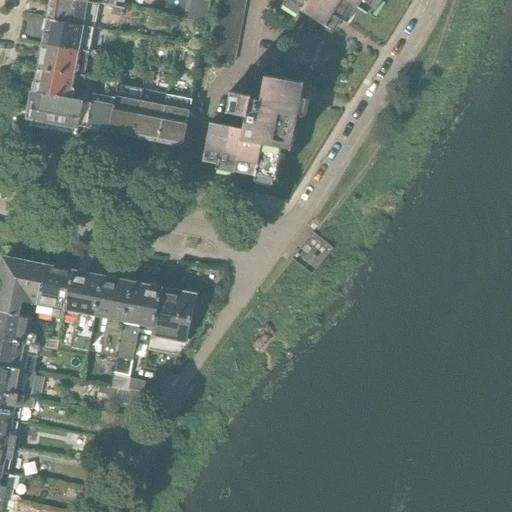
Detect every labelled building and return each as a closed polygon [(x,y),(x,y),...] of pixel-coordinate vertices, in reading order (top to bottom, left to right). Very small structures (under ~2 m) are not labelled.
[(52,0),(49,20),(94,29),(99,5),(75,0),(52,0)] [(210,1),(207,0),(190,0),(187,19),(205,23),(210,1)] [(286,0),(287,0),(283,5),(299,15),(301,10),(335,32),(343,20),(348,23),(357,7),(367,13),(368,12),(373,15),(381,0),(286,0)] [(44,44),(89,53),(94,29),(49,20),(44,44)] [(35,92),(80,100),(89,53),(44,44),(35,92)] [(144,80),(154,82),(155,73),(146,71),(144,80)] [(218,163),(217,169),(235,172),(235,171),(256,175),(255,181),(274,184),(274,179),(276,179),(282,148),(291,149),(297,115),(303,117),(306,98),(301,97),(304,83),(254,73),(252,95),(231,91),(227,112),(246,116),(243,128),(211,122),(203,161),(218,163)] [(88,127),(109,132),(119,86),(119,82),(107,80),(105,96),(94,93),(88,127)] [(109,132),(134,137),(143,90),(119,86),(109,132)] [(134,137),(158,141),(167,94),(143,89),(143,90),(134,137)] [(79,126),(88,127),(94,93),(92,93),(90,102),(80,100),(35,92),(34,93),(30,117),(32,117),(30,126),(42,128),(41,129),(77,136),(79,126)] [(167,94),(158,141),(184,146),(192,99),(167,94)] [(32,305),(38,306),(46,267),(3,259),(0,274),(0,311),(20,315),(23,302),(32,303),(32,305)] [(64,319),(66,311),(73,272),(46,267),(38,306),(37,313),(64,319)] [(89,352),(96,317),(103,278),(73,272),(66,311),(78,314),(71,348),(89,352)] [(116,358),(117,358),(132,284),(103,278),(96,317),(108,319),(101,355),(116,358)] [(150,342),(153,342),(162,288),(159,288),(159,289),(132,284),(117,358),(116,358),(112,374),(130,378),(140,326),(153,328),(150,342)] [(162,288),(153,342),(153,343),(177,348),(187,338),(190,319),(197,319),(199,303),(170,298),(171,290),(162,288)] [(0,338),(36,345),(37,335),(30,333),(33,317),(30,316),(30,317),(20,315),(0,311),(0,338)] [(0,365),(33,372),(36,357),(38,358),(40,348),(35,346),(36,345),(0,338),(0,365)] [(50,339),(47,339),(45,348),(58,350),(60,341),(59,341),(50,339)] [(0,391),(31,398),(36,372),(33,372),(0,365),(0,391)] [(98,384),(106,386),(130,391),(130,389),(132,378),(130,378),(112,374),(108,373),(108,374),(99,372),(97,384),(98,384)] [(130,391),(117,388),(106,386),(98,384),(96,392),(105,394),(109,400),(115,401),(114,402),(154,410),(157,395),(130,389),(130,391)] [(0,418),(19,422),(21,409),(23,409),(23,408),(33,410),(35,398),(31,398),(0,391),(0,418)] [(100,426),(123,431),(126,417),(103,413),(100,426)] [(0,445),(15,449),(17,437),(16,436),(19,422),(0,418),(0,445)] [(0,472),(8,474),(11,460),(13,460),(15,449),(0,445),(0,472)] [(0,498),(5,500),(7,488),(5,487),(8,474),(0,472),(0,498)]
